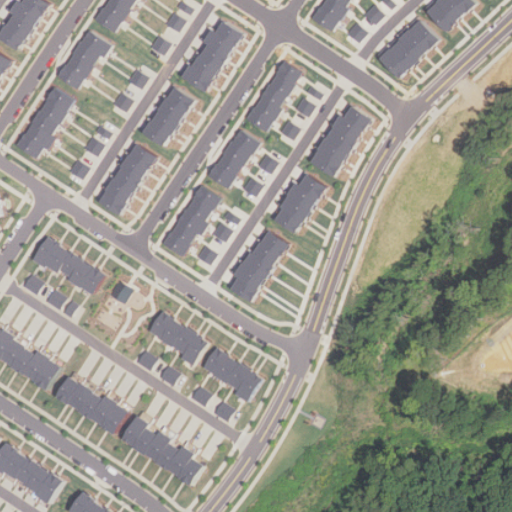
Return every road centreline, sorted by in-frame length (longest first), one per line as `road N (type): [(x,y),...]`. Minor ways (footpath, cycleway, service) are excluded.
road 1 (residential): [(212,511),(304,357),(378,162),(408,119),(511,19)]
road 2 (residential): [(304,357),(0,162)]
road 3 (residential): [(280,27),(135,251)]
road 4 (residential): [(408,119),(238,0)]
road 5 (residential): [(0,400),(163,511)]
road 6 (residential): [(81,0),(0,124)]
